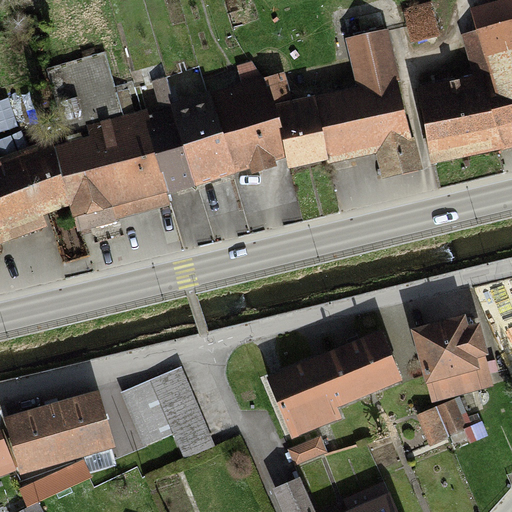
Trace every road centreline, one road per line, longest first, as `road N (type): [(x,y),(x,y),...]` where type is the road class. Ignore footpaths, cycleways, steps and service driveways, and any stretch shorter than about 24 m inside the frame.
road 1 (secondary): [(0,317),(511,193)]
road 2 (residential): [(0,394),(511,271)]
